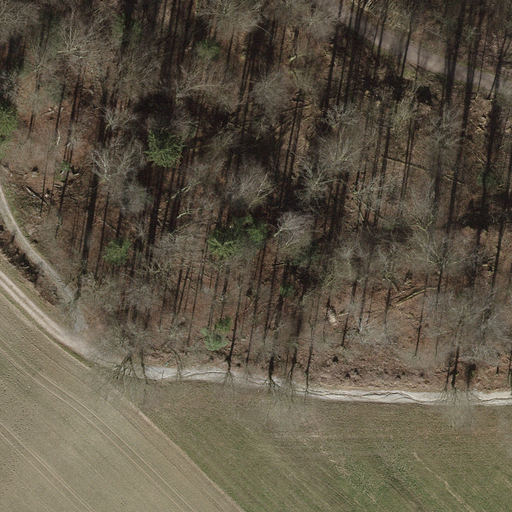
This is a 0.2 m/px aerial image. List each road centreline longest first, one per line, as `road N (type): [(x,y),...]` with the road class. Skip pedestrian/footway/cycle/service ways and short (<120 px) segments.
road 1 (track): [(0,272),(70,340),(130,367),(215,373),(317,396),(511,398)]
road 2 (track): [(0,182),(32,257),(269,511)]
road 3 (track): [(325,0),(385,44),(511,90)]
